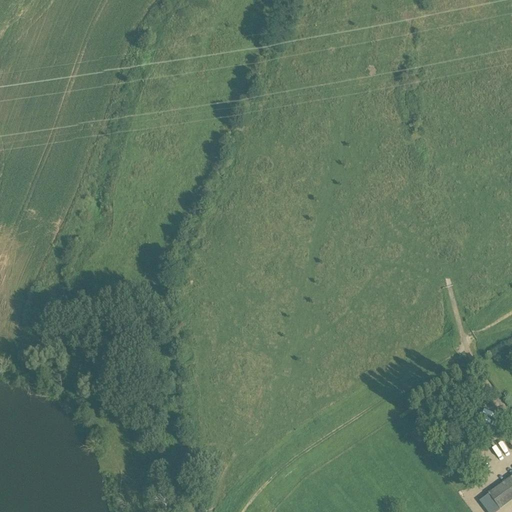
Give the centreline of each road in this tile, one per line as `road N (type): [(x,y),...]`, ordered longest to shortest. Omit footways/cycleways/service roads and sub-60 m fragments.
road 1 (track): [(511,313),(282,468),(243,511)]
road 2 (track): [(511,417),(464,346),(445,280),(417,104)]
road 3 (track): [(147,511),(145,491),(92,380),(77,364),(0,348)]
